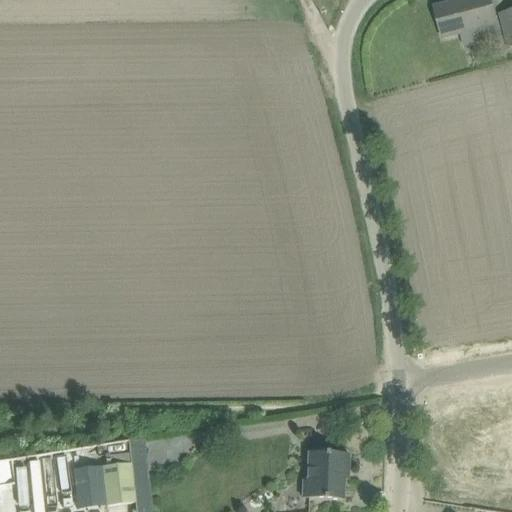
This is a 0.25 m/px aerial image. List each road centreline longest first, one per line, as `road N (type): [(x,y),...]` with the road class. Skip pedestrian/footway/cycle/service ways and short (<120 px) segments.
road 1 (residential): [(402,385),(398,324),(341,49),(366,0)]
road 2 (residential): [(399,511),(402,385)]
